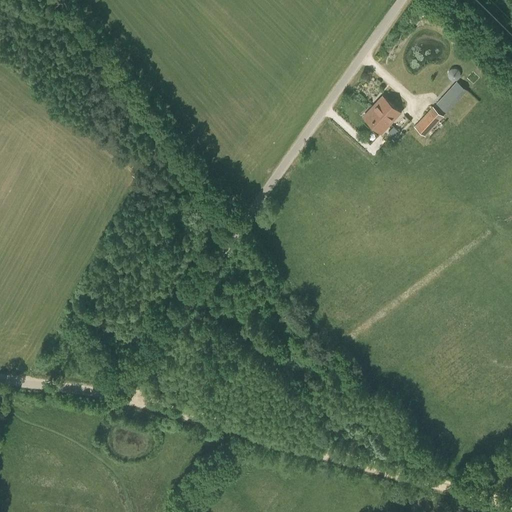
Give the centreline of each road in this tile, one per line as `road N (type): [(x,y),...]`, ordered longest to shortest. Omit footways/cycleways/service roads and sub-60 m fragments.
road 1 (tertiary): [(0,381),(106,394),(132,378),(402,0)]
road 2 (track): [(511,505),(106,394)]
